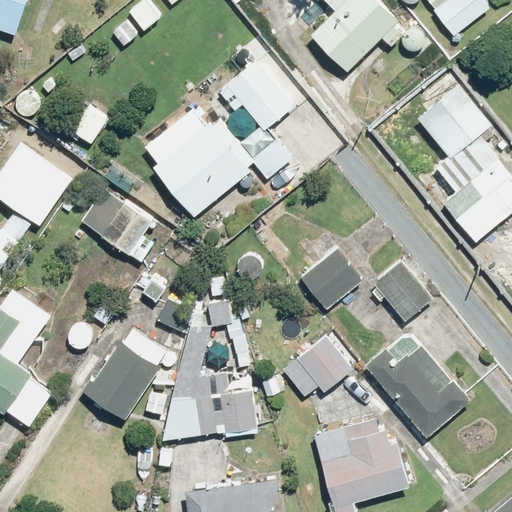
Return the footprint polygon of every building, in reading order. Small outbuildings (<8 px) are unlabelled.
[(0,0),(0,27),(17,33),(27,0),(0,0)] [(326,0),(338,10),(314,35),(351,71),(383,37),(393,46),(401,38),(398,35),(403,30),(397,24),(401,20),(380,0),(326,0)] [(422,12),(434,4),(431,0),(421,0),(416,4),(422,12)] [(484,0),(447,0),(436,10),(456,35),(491,8),(484,0)] [(147,29),(163,15),(153,4),(136,18),(147,29)] [(298,106),(258,59),(221,91),(237,111),(245,104),(268,131),(298,106)] [(44,85),(50,91),(58,84),(51,78),(44,85)] [(478,242),(511,213),(511,178),(497,161),(501,157),(487,140),(496,133),(491,128),(495,124),(461,84),(420,117),(449,151),(416,179),(433,199),(452,183),(458,190),(444,201),(478,242)] [(72,128),(93,143),(110,117),(89,103),(72,128)] [(196,217),(253,170),(250,167),(256,162),(270,179),(296,157),(280,137),(255,158),(223,120),(216,126),(212,121),(207,125),(194,108),(147,147),(160,162),(155,167),(196,217)] [(233,124),(240,134),(251,133),(256,122),(249,113),(238,114),(233,124)] [(0,187),(47,220),(79,173),(27,138),(0,178),(0,187)] [(85,222),(144,264),(158,244),(145,234),(157,218),(127,196),(123,201),(107,190),(85,222)] [(16,211),(0,233),(0,269),(32,223),(16,211)] [(329,309),(364,281),(328,236),(312,249),(321,260),(302,276),(329,309)] [(266,246),(281,263),(292,253),(277,237),(266,246)] [(436,297),(396,249),(395,251),(385,239),(370,251),(381,264),(368,273),(407,321),(436,297)] [(511,257),(495,271),(511,292),(511,257)] [(144,291),(158,301),(168,287),(155,278),(144,291)] [(213,280),(214,295),(226,293),(225,279),(213,280)] [(0,309),(0,410),(5,414),(8,410),(30,425),(54,391),(32,376),(35,372),(19,362),(40,333),(21,319),(34,301),(15,288),(0,309)] [(235,322),(230,299),(211,303),(215,326),(235,322)] [(105,301),(93,317),(105,325),(117,309),(105,301)] [(190,315),(171,302),(160,318),(179,331),(190,315)] [(229,373),(202,374),(205,363),(215,372),(227,367),(229,354),(219,346),(208,350),(213,329),(203,326),(206,313),(194,310),(190,326),(192,326),(174,399),(191,398),(196,435),(228,430),(228,436),(260,433),(254,389),(229,393),(229,373)] [(128,419),(162,366),(161,365),(171,349),(132,324),(98,378),(95,376),(85,391),(128,419)] [(368,365),(429,438),(474,401),(456,379),(454,380),(411,329),(368,365)] [(300,359),(326,391),(355,367),(328,335),(300,359)] [(376,417),(317,434),(339,511),(359,511),(357,501),(412,486),(399,442),(392,444),(388,429),(380,431),(376,417)] [(283,511),(279,479),(188,491),(190,511),(283,511)]
